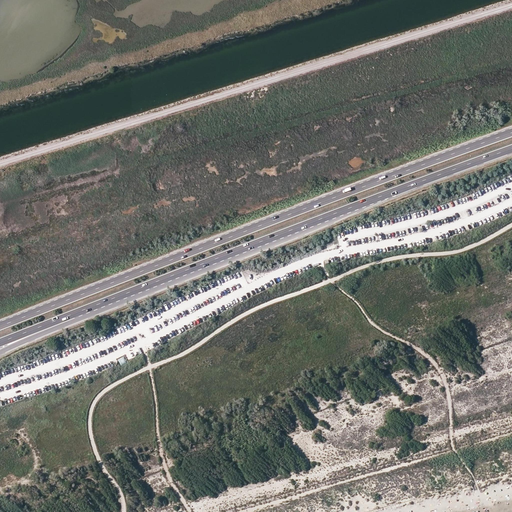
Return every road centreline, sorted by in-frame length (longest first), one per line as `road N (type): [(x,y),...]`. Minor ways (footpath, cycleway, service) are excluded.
road 1 (trunk): [(511,132),(0,326)]
road 2 (track): [(511,5),(0,162)]
road 3 (trunk): [(0,352),(377,197)]
road 4 (trunk): [(0,342),(377,197)]
road 5 (trunk): [(377,197),(511,148)]
